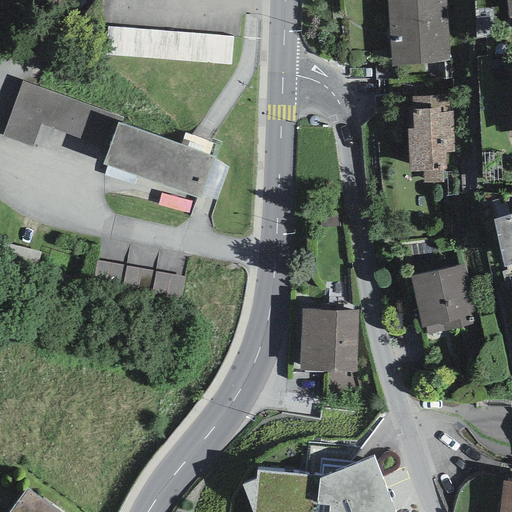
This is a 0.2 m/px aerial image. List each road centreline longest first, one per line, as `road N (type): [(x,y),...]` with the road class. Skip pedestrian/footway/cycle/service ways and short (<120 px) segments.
road 1 (tertiary): [(435,511),(409,454),(378,331),(345,119),(336,97),(316,82),(282,73)]
road 2 (tertiary): [(274,254),(258,346),(228,407),(148,511)]
road 3 (residential): [(0,187),(88,229),(178,251),(274,254)]
road 4 (tertiary): [(282,73),(274,254)]
